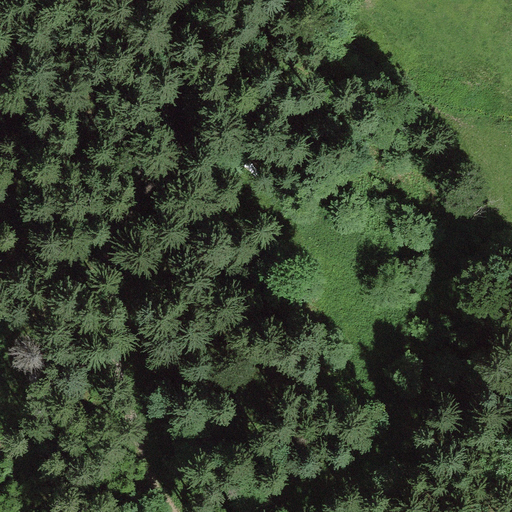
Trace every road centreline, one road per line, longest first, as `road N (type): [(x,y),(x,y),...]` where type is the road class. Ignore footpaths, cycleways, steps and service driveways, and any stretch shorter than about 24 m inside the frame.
road 1 (track): [(0,68),(76,50),(126,49),(167,59),(185,78),(187,124),(113,252)]
road 2 (track): [(113,252),(61,292),(0,377)]
